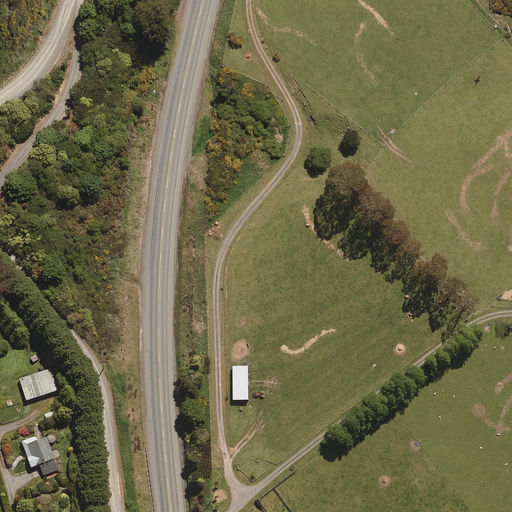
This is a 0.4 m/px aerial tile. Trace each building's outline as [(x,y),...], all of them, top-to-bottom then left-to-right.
[(37,354),(30,359),(34,365),(41,360),(37,354)] [(247,366),(232,366),(232,400),(247,400),(247,366)] [(57,391),(50,369),(20,378),(27,400),(57,391)] [(62,418),(59,409),(44,415),(47,423),(62,418)] [(57,441),(54,434),(38,441),(36,436),(23,441),(32,467),(40,464),(44,475),(59,469),(49,443),(57,441)]
